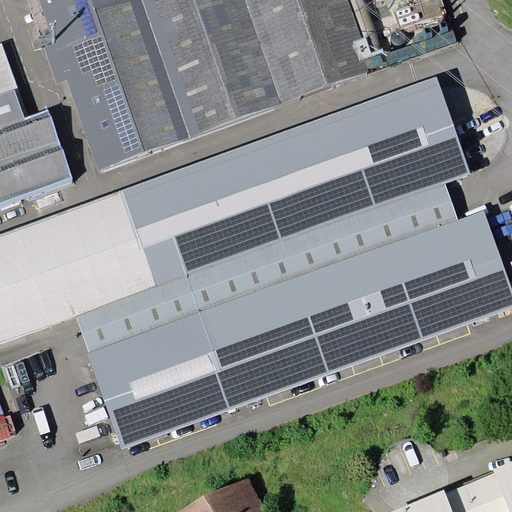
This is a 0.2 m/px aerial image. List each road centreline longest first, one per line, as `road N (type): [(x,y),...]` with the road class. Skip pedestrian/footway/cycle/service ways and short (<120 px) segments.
road 1 (unclassified): [(0,225),(496,43)]
road 2 (unclassified): [(511,326),(31,511)]
